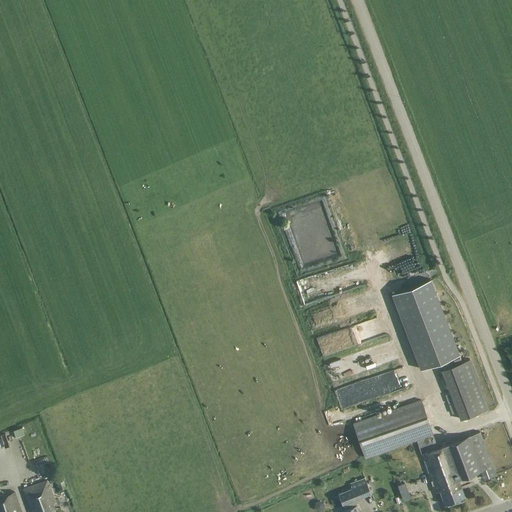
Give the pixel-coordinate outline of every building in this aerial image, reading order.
[(390,294),(420,370),(458,355),(429,279),(390,294)] [(440,368),(460,418),(487,408),(468,358),(440,368)] [(478,431),(436,447),(420,399),(352,423),(364,457),(415,439),(434,493),(439,491),(444,506),(464,498),(456,478),(480,469),(484,478),(494,474),(478,431)] [(339,495),(343,505),(371,494),(365,480),(352,485),(354,490),(339,495)] [(23,489),(31,511),(52,511),(53,510),(51,504),(55,503),(47,481),(23,489)] [(0,497),(0,511),(21,511),(15,492),(0,497)]
